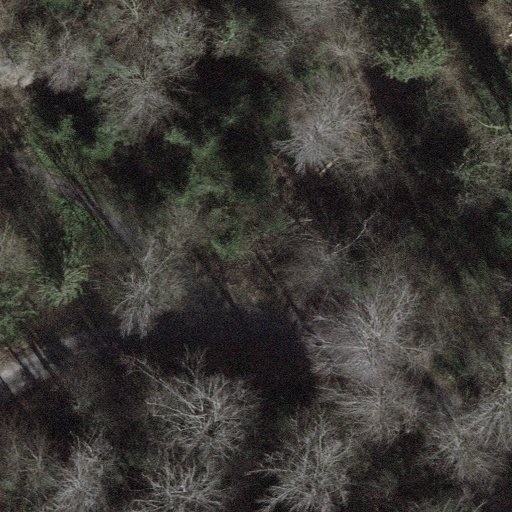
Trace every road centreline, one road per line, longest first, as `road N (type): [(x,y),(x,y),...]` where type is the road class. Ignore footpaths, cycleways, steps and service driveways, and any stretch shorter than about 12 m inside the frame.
road 1 (track): [(511,406),(241,324)]
road 2 (track): [(241,324),(29,379),(0,410)]
